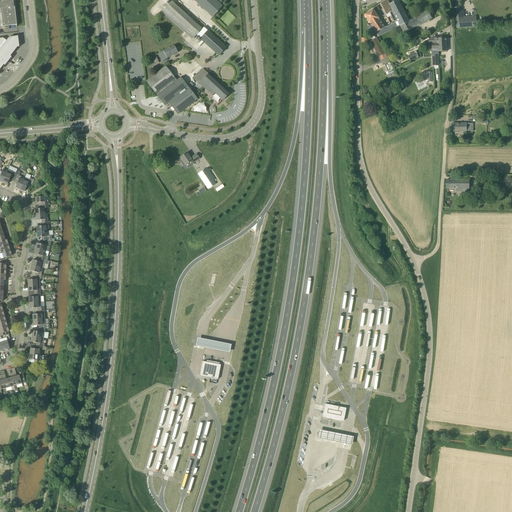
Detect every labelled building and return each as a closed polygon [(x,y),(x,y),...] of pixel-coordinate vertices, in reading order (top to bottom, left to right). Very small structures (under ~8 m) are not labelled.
[(0,0),(0,11),(1,12),(3,26),(16,25),(16,26),(17,26),(13,0),(12,0),(11,0),(0,0)] [(171,2),(168,0),(164,5),(166,7),(162,12),(192,39),(196,35),(218,56),(226,47),(204,27),(202,29),(171,2)] [(193,0),(213,17),(223,6),(215,0),(193,0)] [(391,12),(393,11),(394,11),(390,4),(387,0),(386,0),(382,3),(382,2),(381,3),(383,7),(387,14),(391,12)] [(394,11),(393,11),(398,21),(400,25),(409,21),(398,0),(397,0),(390,4),(394,11)] [(463,11),(460,12),(458,7),(452,8),(455,23),(456,28),(477,25),(476,16),(464,18),(463,11)] [(398,27),(395,22),(386,27),(384,27),(374,9),(365,14),(379,36),(398,27)] [(409,21),(400,25),(404,32),(432,18),(428,10),(415,17),(416,18),(409,21)] [(0,38),(0,54),(8,61),(11,57),(10,56),(17,47),(19,47),(18,36),(17,36),(9,37),(6,40),(3,38),(0,38)] [(378,57),(385,54),(377,38),(371,41),(378,57)] [(433,43),(432,44),(432,49),(438,49),(438,52),(447,51),(447,41),(438,42),(438,43),(433,43)] [(165,58),(165,59),(178,53),(174,45),(163,51),(158,54),(161,60),(165,58)] [(411,61),(417,58),(421,57),(419,51),(415,52),(408,56),(411,61)] [(8,61),(0,54),(0,69),(4,64),(5,65),(8,61)] [(148,58),(152,66),(159,62),(155,54),(148,58)] [(185,90),(184,90),(166,66),(146,82),(158,97),(159,98),(164,105),(168,102),(178,115),(198,99),(189,87),(185,90)] [(215,93),(223,100),(229,93),(203,69),(194,79),(213,96),(215,93)] [(452,123),(452,132),(473,131),(473,123),(452,123)] [(190,158),(187,153),(183,155),(180,157),(183,162),(181,163),(183,166),(185,164),(185,165),(191,161),(193,163),(194,162),(197,165),(201,162),(199,159),(196,154),(190,158)] [(206,169),(198,174),(206,185),(214,180),(206,169)] [(8,170),(7,171),(8,171),(3,182),(7,184),(9,179),(12,180),(15,174),(16,173),(13,171),(12,172),(8,170)] [(15,188),(20,190),(24,179),(22,178),(22,177),(19,176),(21,172),(18,171),(16,174),(17,175),(14,182),(17,183),(15,188)] [(25,177),(24,179),(20,190),(24,192),(28,183),(31,184),(33,179),(30,178),(29,179),(25,177)] [(470,192),(470,180),(446,180),(446,188),(457,188),(457,192),(470,192)] [(42,206),(48,205),(48,202),(45,202),(45,196),(36,197),(36,203),(42,203),(42,206)] [(36,215),(44,214),(44,208),(48,208),(48,205),(42,206),(42,208),(35,209),(36,215)] [(42,223),(48,223),(48,219),(45,219),(44,214),(36,215),(36,220),(42,220),(42,223)] [(49,231),(48,225),(48,223),(42,223),(42,226),(36,226),(37,232),(49,231)] [(43,241),(49,241),(51,241),(51,239),(52,235),(49,235),(49,231),(37,232),(37,238),(43,237),(43,241)] [(51,241),(49,241),(43,241),(42,244),(37,243),(35,249),(44,251),(48,252),(51,242),(51,241)] [(43,253),(44,251),(35,249),(34,254),(40,255),(39,258),(45,260),(47,261),(48,257),(46,257),(46,254),(43,253)] [(10,250),(2,253),(0,253),(0,256),(1,259),(12,256),(10,250)] [(47,261),(45,260),(39,258),(38,261),(33,260),(31,265),(40,268),(43,268),(44,268),(45,264),(46,264),(47,261)] [(43,268),(40,268),(31,265),(30,271),(35,272),(35,276),(41,277),(42,273),(43,268)] [(41,280),(41,277),(35,276),(35,279),(28,280),(28,285),(40,285),(40,279),(41,280)] [(40,294),(40,290),(40,285),(28,285),(28,291),(34,291),(34,294),(40,294)] [(29,303),(41,302),(40,294),(34,294),(34,297),(29,297),(29,303)] [(38,311),(44,311),(44,307),(41,307),(41,302),(29,303),(29,308),(38,308),(38,311)] [(42,314),(45,314),(44,311),(38,311),(38,314),(33,314),(33,320),(42,319),(42,314)] [(45,329),(45,325),(45,319),(42,319),(33,320),(33,325),(39,325),(39,329),(45,329)] [(45,332),(45,329),(39,329),(39,332),(33,331),(32,337),(44,338),(43,338),(44,332),(45,332)] [(43,343),(44,338),(32,337),(31,342),(37,343),(36,346),(43,347),(44,347),(45,344),(43,343)] [(232,344),(198,337),(197,346),(230,352),(232,344)] [(46,347),(44,347),(43,347),(36,346),(36,349),(30,348),(30,354),(38,355),(39,349),(46,350),(46,347)] [(38,360),(38,355),(30,354),(29,359),(35,360),(34,363),(40,364),(41,361),(38,360)] [(213,374),(215,364),(202,361),(200,371),(213,374)] [(23,374),(17,376),(16,375),(16,374),(15,372),(13,373),(17,388),(22,386),(21,384),(25,382),(23,374)] [(17,389),(17,388),(13,373),(11,373),(11,376),(11,377),(11,378),(8,378),(11,387),(12,390),(15,389),(15,390),(17,389)] [(11,387),(8,378),(6,379),(6,378),(5,377),(5,375),(2,376),(6,388),(11,387)] [(321,411),(320,416),(323,417),(323,416),(334,419),(338,420),(340,408),(334,407),(335,404),(329,403),(329,406),(323,405),(321,411)] [(353,436),(318,429),(317,438),(351,445),(353,436)]
